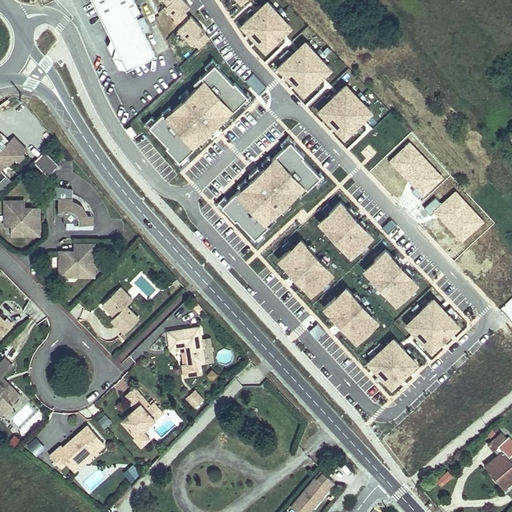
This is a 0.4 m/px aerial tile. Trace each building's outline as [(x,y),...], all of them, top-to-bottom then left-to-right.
[(126,68),(153,54),(135,16),(140,14),(136,6),(131,9),(128,2),(132,0),(91,0),(109,35),(114,45),(108,56),(120,58),(126,68)] [(174,21),(179,27),(190,17),(184,11),(191,5),(185,0),(171,0),(168,3),(165,6),(177,18),(174,21)] [(276,40),(279,44),(282,41),(280,38),(291,27),(281,17),(287,12),(282,7),(278,10),(269,1),(257,13),(252,8),(248,11),(252,15),(243,24),(255,36),(253,38),(265,50),(276,40)] [(191,16),(190,17),(179,27),(178,28),(192,43),(194,41),(200,47),(209,38),(204,32),(205,31),(191,16)] [(100,40),(108,56),(114,45),(109,35),(100,40)] [(288,49),(285,52),(289,57),(280,66),(292,79),(291,80),(303,93),(314,83),(318,87),(321,84),(317,80),(329,69),(319,58),(325,53),(320,48),(316,52),(307,42),(294,55),(288,49)] [(205,66),(208,70),(215,64),(218,67),(220,65),(214,58),(205,66)] [(235,82),(233,83),(218,67),(215,64),(208,70),(202,76),(202,77),(204,79),(197,86),(187,96),(180,103),(173,109),(166,116),(163,113),(162,114),(156,120),(149,126),(153,129),(168,145),(166,147),(177,158),(180,161),(186,155),(198,144),(199,144),(197,142),(205,135),(209,131),(217,124),(221,120),(229,113),(230,114),(242,102),(248,96),(246,93),(235,82)] [(254,73),(247,80),(260,94),(267,87),(254,73)] [(193,82),(197,86),(204,79),(202,77),(202,76),(201,75),(193,82)] [(356,127),(360,131),(363,128),(357,123),(371,110),(363,101),(367,97),(362,92),(356,97),(346,87),(334,98),(330,94),(327,97),(331,101),(320,112),(332,125),(334,123),(347,136),(356,127)] [(248,96),(242,102),(246,106),(255,98),(248,91),(246,93),(248,96)] [(176,99),(180,103),(187,96),(183,92),(176,99)] [(161,113),(162,114),(163,113),(166,116),(173,109),(169,105),(161,113)] [(229,113),(221,120),(224,123),(232,116),(230,114),(229,113)] [(151,131),(153,129),(149,126),(156,120),(153,116),(144,124),(151,131)] [(213,134),(220,127),(217,124),(209,131),(213,134)] [(1,139),(6,144),(9,141),(4,135),(0,131),(0,133),(3,138),(1,139)] [(0,156),(6,163),(8,165),(15,158),(18,161),(25,155),(24,153),(27,150),(14,136),(9,141),(6,144),(1,139),(3,138),(0,133),(0,156)] [(199,144),(198,144),(200,146),(208,139),(205,135),(197,142),(199,144)] [(281,143),(284,147),(291,141),(294,144),(296,142),(289,135),(281,143)] [(318,173),(303,157),(304,156),(294,144),(291,141),(284,147),(272,158),(272,159),(273,160),(266,166),(261,171),(254,178),(249,182),(242,189),(241,188),(240,188),(229,199),(222,205),(225,209),(236,220),(237,219),(252,235),(255,238),(262,232),(268,226),(269,225),(266,223),(273,216),(280,209),(288,202),(298,193),(305,186),(308,189),(315,182),(321,176),(318,173)] [(34,162),(48,176),(59,165),(45,150),(34,162)] [(182,167),(190,159),(186,155),(180,161),(177,158),(175,160),(182,167)] [(270,156),(262,163),(266,166),(273,160),(272,159),(272,158),(270,156)] [(254,178),(261,171),(258,168),(250,174),(254,178)] [(321,176),(315,182),(319,186),(327,178),(320,171),(318,173),(321,176)] [(3,179),(10,185),(13,182),(6,176),(3,179)] [(0,182),(7,188),(10,185),(3,179),(0,182)] [(246,179),(238,186),(240,188),(241,188),(242,189),(249,182),(246,179)] [(93,224),(93,215),(87,215),(82,206),(73,201),(73,189),(54,185),(54,198),(59,197),(59,216),(64,215),(64,224),(67,221),(74,221),(74,224),(93,224)] [(305,186),(298,193),(302,197),(309,190),(308,189),(305,186)] [(223,211),(225,209),(222,205),(229,199),(225,195),(216,204),(223,211)] [(13,224),(13,234),(39,234),(39,207),(30,208),(30,210),(24,210),(24,208),(24,200),(5,200),(5,224),(13,224)] [(366,228),(366,227),(365,228),(359,221),(353,215),(347,209),(347,208),(340,201),(332,208),(328,203),(322,209),(328,215),(320,223),(325,228),(326,229),(326,228),(332,235),(338,241),(344,248),(344,249),(350,254),(357,247),(364,253),(370,248),(365,243),(373,235),(366,228)] [(288,202),(280,209),(284,213),(292,206),(288,202)] [(347,209),(353,215),(356,212),(350,205),(347,208),(347,209)] [(269,225),(268,226),(269,227),(277,220),(273,216),(266,223),(269,225)] [(362,218),(359,221),(365,228),(366,227),(366,228),(369,225),(362,218)] [(391,219),(382,228),(388,234),(397,225),(391,219)] [(322,231),(329,238),(332,235),(326,228),(326,229),(325,228),(322,231)] [(257,244),(265,236),(262,232),(255,238),(252,235),(250,237),(257,244)] [(304,285),(304,286),(311,293),(319,285),(324,290),(330,285),(324,278),(332,271),(326,265),(325,265),(319,259),(313,253),(307,246),(308,245),(307,245),(302,239),(294,247),(288,241),(282,246),(287,251),(279,258),(285,266),(286,266),(287,266),(293,272),(298,278),(304,285)] [(338,241),(335,244),(341,251),(344,249),(344,248),(338,241)] [(313,253),(317,249),(310,242),(307,245),(308,245),(307,246),(313,253)] [(60,251),(60,276),(94,276),(94,244),(75,244),(75,251),(75,253),(72,253),(72,251),(60,251)] [(411,276),(404,269),(398,263),(392,257),(393,256),(392,256),(386,249),(375,259),(376,260),(365,270),(371,276),(371,277),(371,276),(378,283),(374,286),(372,288),(378,294),(380,292),(383,289),(390,296),(389,296),(390,296),(395,302),(406,292),(407,294),(418,283),(411,276),(411,275),(411,276)] [(395,253),(392,256),(393,256),(392,257),(398,263),(402,260),(395,253)] [(329,263),(323,256),(319,259),(325,265),(326,265),(329,263)] [(286,266),(285,266),(283,268),(289,275),(293,272),(287,266),(286,266)] [(407,266),(404,269),(411,276),(411,275),(411,276),(414,273),(407,266)] [(368,279),(374,286),(378,283),(371,276),(371,277),(371,276),(368,279)] [(304,285),(298,278),(295,281),(302,288),(304,286),(304,285)] [(117,290),(129,302),(133,299),(120,286),(117,290)] [(338,320),(344,326),(350,333),(350,334),(357,341),(368,331),(367,329),(377,319),(372,313),(371,313),(365,307),(368,303),(370,301),(364,295),(362,297),(359,301),(353,294),(353,293),(347,287),(336,298),(335,296),(324,307),(331,314),(332,314),(338,320)] [(383,289),(380,292),(387,299),(390,296),(389,296),(390,296),(383,289)] [(117,290),(102,304),(112,314),(113,313),(116,315),(115,316),(112,319),(124,332),(139,318),(126,305),(129,302),(117,290)] [(359,301),(362,297),(356,291),(353,293),(353,294),(359,301)] [(445,312),(433,300),(423,309),(417,303),(411,308),(418,316),(408,326),(419,337),(415,341),(419,344),(423,340),(433,350),(446,338),(445,336),(458,324),(449,314),(455,309),(451,306),(445,312)] [(374,310),(368,303),(365,307),(371,313),(372,313),(374,310)] [(331,314),(328,316),(335,323),(338,320),(332,314),(331,314)] [(0,336),(12,324),(6,318),(4,320),(0,315),(0,336)] [(316,339),(325,330),(318,323),(309,331),(316,339)] [(199,326),(168,331),(170,348),(185,346),(187,346),(188,349),(186,349),(188,364),(186,364),(183,368),(184,376),(202,373),(200,363),(205,362),(202,340),(199,326)] [(350,333),(344,326),(340,329),(347,336),(350,334),(350,333)] [(202,340),(205,362),(213,361),(209,339),(202,340)] [(408,348),(406,350),(395,339),(385,349),(379,342),(373,347),(378,353),(369,361),(381,373),(374,379),(377,382),(382,378),(390,387),(403,374),(404,376),(416,365),(407,355),(411,351),(408,348)] [(232,362),(232,350),(224,351),(224,362),(232,362)] [(4,357),(0,361),(0,404),(2,407),(8,401),(13,405),(15,403),(13,402),(20,395),(8,383),(4,386),(0,382),(0,378),(3,376),(13,366),(4,357)] [(450,407),(489,372),(478,360),(440,395),(450,407)] [(213,379),(217,374),(212,369),(208,375),(213,379)] [(3,376),(0,378),(0,382),(4,386),(8,383),(20,395),(21,394),(3,376)] [(151,405),(135,387),(125,396),(135,408),(133,410),(135,412),(131,415),(130,413),(122,420),(136,435),(134,438),(141,446),(150,438),(143,430),(164,411),(155,402),(152,404),(151,405)] [(186,397),(188,399),(197,392),(195,389),(186,397)] [(188,399),(195,407),(204,399),(197,392),(188,399)] [(0,411),(3,415),(13,405),(8,401),(2,407),(0,404),(0,411)] [(99,420),(105,427),(111,422),(104,415),(99,420)] [(62,445),(50,455),(61,467),(66,462),(70,466),(83,455),(84,457),(94,448),(97,451),(105,444),(88,425),(74,437),(76,440),(73,443),(71,440),(63,447),(62,445)] [(487,434),(491,437),(496,433),(496,432),(493,429),(487,434)] [(489,442),(499,454),(502,450),(498,445),(505,439),(500,433),(489,442)] [(25,443),(35,455),(46,446),(36,434),(25,443)] [(497,476),(506,487),(511,481),(511,460),(509,457),(511,454),(511,440),(508,436),(505,439),(498,445),(502,450),(499,454),(485,465),(495,478),(497,476)] [(70,466),(74,471),(97,451),(94,448),(84,457),(83,455),(70,466)] [(124,472),(125,474),(134,466),(133,464),(124,472)] [(125,474),(131,481),(140,473),(134,466),(125,474)] [(437,481),(441,486),(453,476),(448,471),(437,481)] [(298,511),(308,511),(334,482),(323,472),(317,479),(314,477),(290,505),(298,511)] [(495,478),(504,488),(506,487),(497,476),(495,478)]
